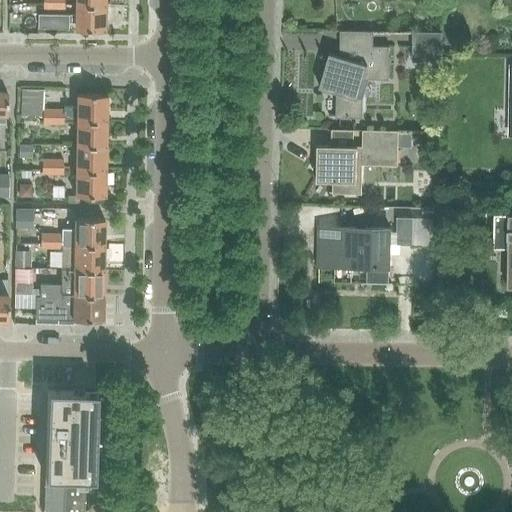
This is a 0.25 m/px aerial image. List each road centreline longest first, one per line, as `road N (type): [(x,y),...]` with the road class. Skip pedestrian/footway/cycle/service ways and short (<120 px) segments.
road 1 (residential): [(260,353),(266,0)]
road 2 (unclassified): [(163,353),(168,57)]
road 3 (residential): [(511,358),(260,353)]
road 4 (residential): [(168,57),(0,54)]
road 5 (residential): [(163,353),(0,352)]
